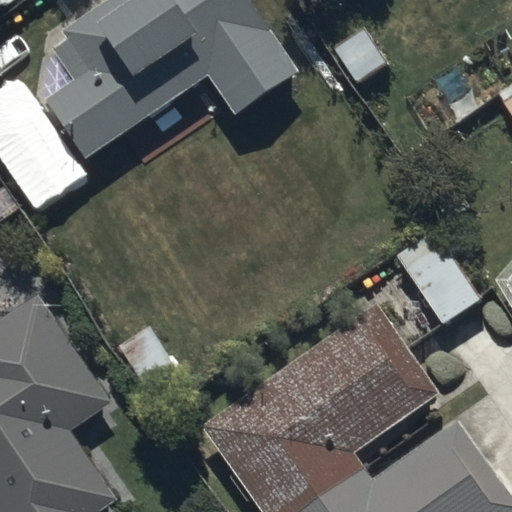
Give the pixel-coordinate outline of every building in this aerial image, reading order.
[(304,79),(249,0),(121,0),(69,36),(75,46),(60,56),(81,87),(53,106),(95,167),(215,84),(242,122),(304,79)] [(438,234),(399,261),(446,331),(486,305),(438,234)] [(511,265),(495,284),(511,310),(511,265)] [(116,409),(41,297),(0,324),(0,511),(110,511),(122,504),(76,436),(116,409)] [(444,397),(380,306),(203,432),(260,511),(511,511),(511,495),(463,427),(378,488),(358,459),(444,397)] [(155,328),(120,349),(149,397),(184,376),(155,328)]
